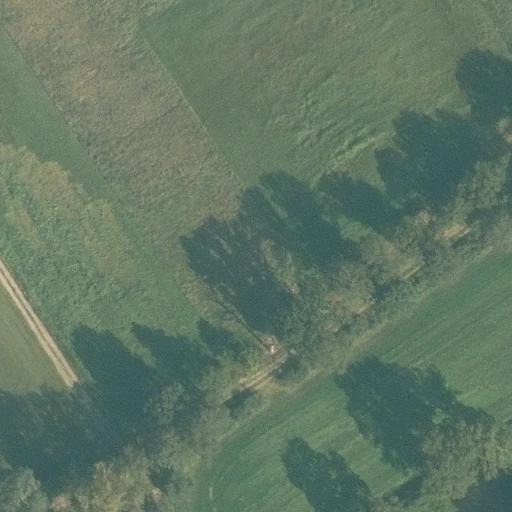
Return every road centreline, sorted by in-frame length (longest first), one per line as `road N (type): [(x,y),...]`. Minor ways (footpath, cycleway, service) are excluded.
road 1 (track): [(132,461),(286,367),(511,198)]
road 2 (track): [(0,275),(132,461)]
